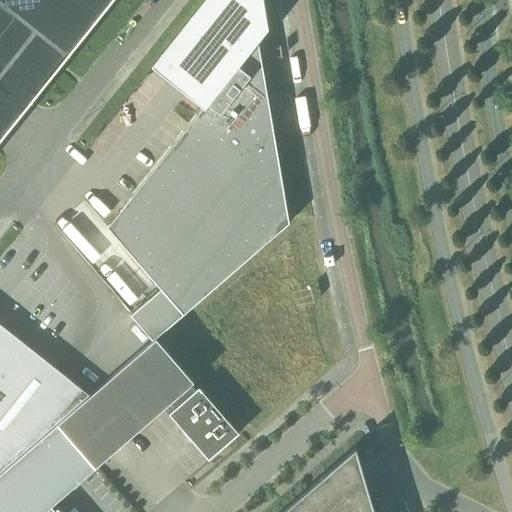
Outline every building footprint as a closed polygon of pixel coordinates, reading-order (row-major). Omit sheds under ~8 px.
[(0,0),(0,140),(111,0),(0,0)] [(131,314),(153,340),(156,337),(289,222),(258,41),(268,28),(263,0),(203,0),(152,65),(203,106),(108,226),(161,288),(131,314)] [(289,222),(156,337),(194,381),(243,338),(273,373),(277,369),(292,387),(308,374),(307,373),(310,371),(311,372),(322,364),(320,362),(327,356),(322,328),(324,327),(321,314),(319,314),(319,311),(314,283),(301,285),(289,222)] [(0,473),(58,423),(90,395),(0,323),(0,473)] [(90,395),(58,423),(96,467),(167,405),(172,410),(169,413),(209,459),(239,433),(199,387),(196,389),(191,384),(194,381),(156,337),(153,340),(90,395)] [(51,506),(96,467),(58,423),(0,473),(0,511),(61,511),(58,508),(55,511),(51,506)] [(375,511),(369,494),(363,471),(356,448),(281,511),(375,511)]
